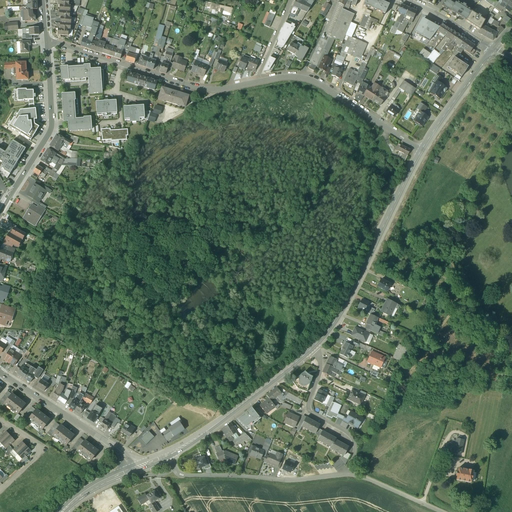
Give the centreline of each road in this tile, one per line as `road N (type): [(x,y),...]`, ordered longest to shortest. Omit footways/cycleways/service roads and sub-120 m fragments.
road 1 (residential): [(163,457),(185,476),(349,475),(354,442),(306,410),(321,358),(313,346)]
road 2 (secondary): [(422,149),(336,319),(313,346)]
road 3 (residential): [(45,39),(188,87),(259,82)]
road 4 (tertiary): [(45,39),(51,122),(0,213)]
road 5 (secondary): [(313,346),(163,457)]
road 6 (residential): [(259,82),(310,79),(422,149)]
road 7 (tertiary): [(0,372),(112,445),(134,469)]
road 8 (secondary): [(493,48),(422,149)]
